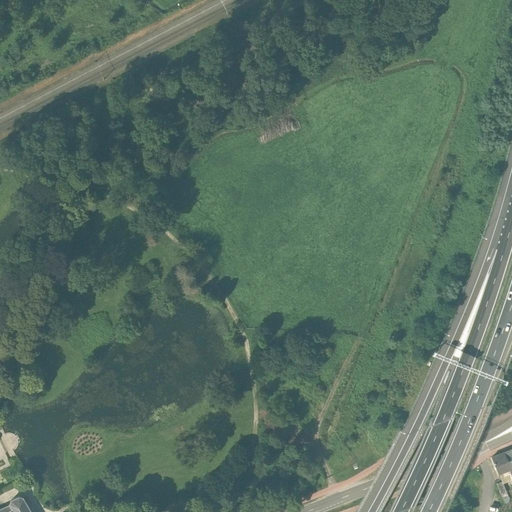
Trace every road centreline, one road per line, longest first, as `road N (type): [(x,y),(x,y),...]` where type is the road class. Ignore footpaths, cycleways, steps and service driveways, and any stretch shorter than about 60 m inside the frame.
road 1 (motorway): [(503,250),(370,511)]
road 2 (motorway): [(503,250),(401,511)]
road 3 (tertiary): [(308,511),(511,429)]
road 4 (motorway): [(427,511),(511,311)]
road 5 (track): [(337,500),(314,442),(360,337)]
